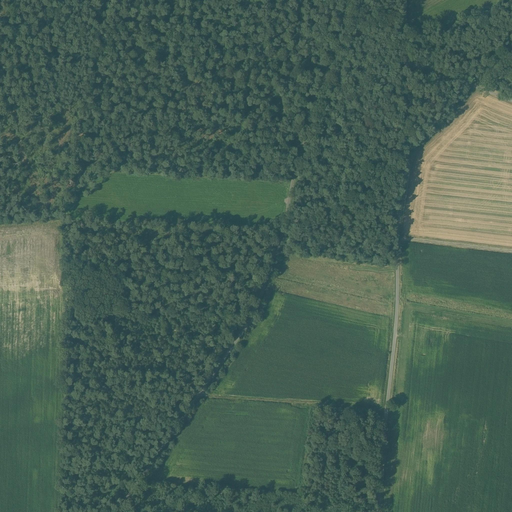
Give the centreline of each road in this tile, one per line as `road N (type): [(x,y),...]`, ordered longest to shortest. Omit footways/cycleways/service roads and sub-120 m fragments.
road 1 (unclassified): [(115,511),(254,311),(356,0)]
road 2 (unclassified): [(379,511),(394,338),(405,0)]
road 3 (track): [(199,392),(386,411)]
